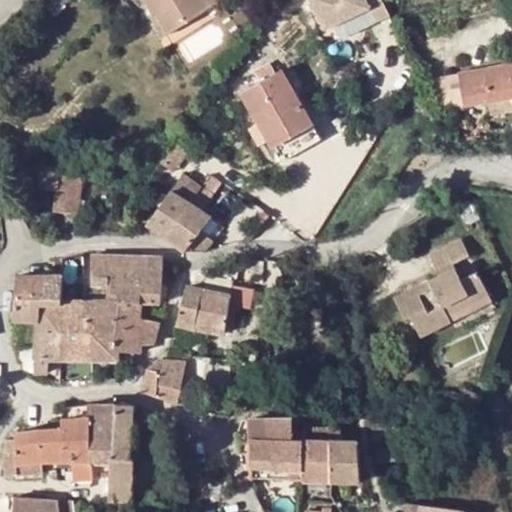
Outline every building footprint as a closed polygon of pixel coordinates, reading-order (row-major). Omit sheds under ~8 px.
[(146,0),(166,31),(204,6),(200,0),(146,0)] [(382,0),(310,0),(325,30),(368,8),(374,22),(389,14),(382,0)] [(511,61),(459,71),(464,103),(511,93),(511,61)] [(241,91),(273,146),(292,134),(287,124),(306,113),(280,68),(241,91)] [(287,124),(292,134),(311,123),(306,113),(287,124)] [(83,173),(40,168),(39,186),(56,188),(54,209),(78,212),(83,173)] [(147,220),(165,234),(198,189),(192,185),(182,197),(171,189),(147,220)] [(198,189),(165,234),(184,248),(199,229),(209,216),(194,205),(203,194),(198,189)] [(199,229),(184,248),(204,248),(211,238),(199,229)] [(428,253),(438,275),(455,266),(452,260),(466,253),(458,239),(428,253)] [(90,273),(106,274),(161,276),(162,255),(123,254),(89,253),(90,273)] [(248,280),(253,281),(262,282),(266,262),(253,260),(248,280)] [(445,311),(483,293),(472,271),(460,277),(455,266),(438,275),(429,280),(432,287),(418,294),(414,287),(394,296),(404,316),(409,314),(418,330),(420,331),(448,317),(445,311)] [(15,273),(13,319),(34,320),(38,321),(39,301),(59,302),(60,288),(60,271),(15,273)] [(201,289),(184,286),(178,323),(222,331),(232,277),(204,272),(201,289)] [(106,274),(90,273),(90,282),(106,282),(106,274)] [(118,304),(139,302),(159,301),(161,276),(106,274),(106,282),(107,297),(118,297),(118,304)] [(429,280),(414,287),(418,294),(432,287),(429,280)] [(60,288),(59,302),(57,357),(91,357),(92,318),(80,318),(80,298),(72,299),(72,289),(60,288)] [(445,311),(448,317),(485,298),(483,293),(445,311)] [(92,318),(118,320),(118,304),(118,297),(107,297),(93,298),(92,318)] [(93,298),(80,298),(80,318),(92,318),(93,298)] [(57,357),(59,302),(39,301),(38,321),(34,320),(32,372),(46,372),(46,357),(57,357)] [(137,321),(137,317),(138,310),(139,302),(118,304),(118,320),(137,321)] [(137,321),(118,320),(117,350),(137,350),(139,340),(151,341),(157,319),(137,317),(137,321)] [(117,350),(118,320),(92,318),(91,357),(117,356),(117,350)] [(165,370),(180,372),(182,359),(168,357),(166,363),(165,370)] [(144,367),(165,370),(166,363),(153,361),(144,367)] [(176,400),(180,372),(165,370),(144,367),(138,389),(176,400)] [(460,385),(458,396),(480,402),(480,390),(460,385)] [(92,460),(110,460),(112,403),(87,403),(88,414),(90,443),(92,460)] [(110,475),(151,478),(157,478),(157,460),(153,459),(153,448),(130,447),(132,404),(112,403),(110,460),(110,475)] [(46,459),(63,459),(62,442),(90,443),(88,414),(62,417),(61,425),(37,428),(37,460),(46,460),(46,459)] [(248,417),(249,439),(251,476),(293,477),(289,435),(289,416),(248,417)] [(397,456),(394,440),(391,419),(369,422),(375,460),(397,456)] [(313,437),(289,435),(293,477),(326,478),(328,425),(313,424),(313,437)] [(359,479),(355,438),(338,438),(339,426),(328,425),(326,478),(359,479)] [(21,462),(37,460),(37,428),(15,431),(16,437),(3,437),(3,462),(4,462),(21,462)] [(411,438),(394,440),(397,456),(413,454),(411,438)] [(251,476),(249,439),(239,439),(239,450),(246,450),(246,466),(246,467),(250,476),(251,476)] [(62,442),(63,459),(73,459),(92,460),(90,443),(62,442)] [(93,482),(92,460),(73,459),(73,483),(93,482)] [(3,473),(33,472),(37,460),(21,462),(4,462),(3,462),(3,473)] [(46,471),(46,460),(37,460),(33,472),(46,471)] [(151,478),(110,475),(109,499),(118,499),(118,511),(129,511),(129,508),(141,509),(141,495),(150,495),(151,478)] [(37,511),(38,497),(13,494),(12,511),(37,511)] [(75,511),(74,499),(38,497),(37,511),(75,511)] [(416,511),(417,505),(406,503),(405,511),(416,511)]
